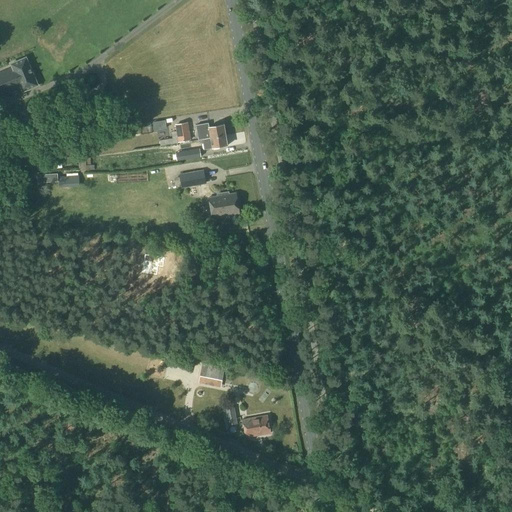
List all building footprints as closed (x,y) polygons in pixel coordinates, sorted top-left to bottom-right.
[(0,73),(0,97),(21,89),(23,92),(38,86),(26,58),(11,64),(12,68),(0,73)] [(159,141),(160,146),(191,140),(188,122),(175,125),(176,132),(171,132),(172,138),(159,141)] [(202,140),(225,135),(223,125),(209,127),(208,123),(196,125),(198,141),(202,140)] [(202,140),(204,150),(227,146),(225,135),(202,140)] [(179,152),(180,160),(200,157),(199,149),(179,152)] [(90,165),(90,158),(78,158),(79,170),(94,170),(94,165),(90,165)] [(181,189),(183,188),(200,185),(201,196),(210,195),(208,185),(206,184),(204,170),(179,174),(181,189)] [(61,188),(80,187),(79,175),(61,176),(61,188)] [(212,218),(239,213),(235,194),(209,198),(212,218)] [(164,257),(145,255),(142,272),(157,274),(158,266),(163,267),(164,257)] [(223,381),(225,371),(219,370),(220,366),(202,363),(199,377),(217,381),(217,379),(223,381)] [(228,426),(237,424),(234,407),(225,409),(228,426)] [(245,438),(270,433),(267,416),(242,420),(245,438)]
